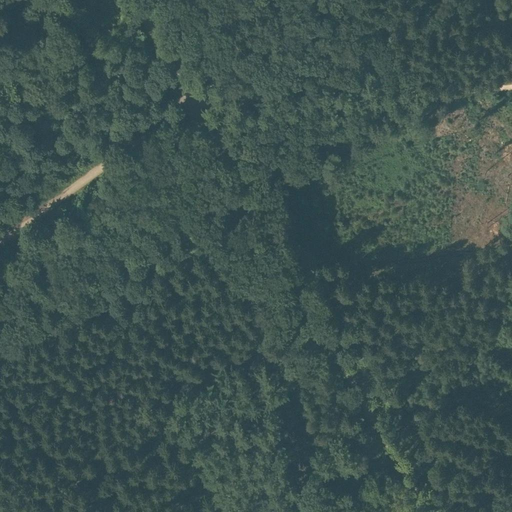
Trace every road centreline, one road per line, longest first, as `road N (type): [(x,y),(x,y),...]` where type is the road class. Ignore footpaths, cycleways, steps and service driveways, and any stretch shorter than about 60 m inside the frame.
road 1 (track): [(129,0),(432,511)]
road 2 (unknown): [(192,105),(511,91)]
road 3 (track): [(192,105),(0,241)]
